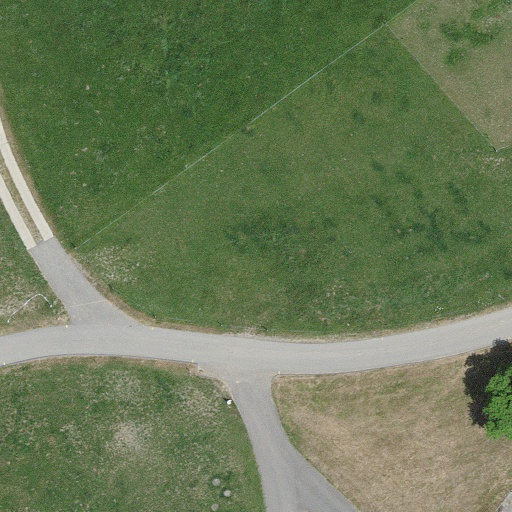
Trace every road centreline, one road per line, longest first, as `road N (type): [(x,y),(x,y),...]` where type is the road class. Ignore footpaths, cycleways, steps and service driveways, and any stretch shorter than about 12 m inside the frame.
road 1 (unclassified): [(511,323),(397,355),(45,341),(0,354)]
road 2 (track): [(128,343),(0,155)]
